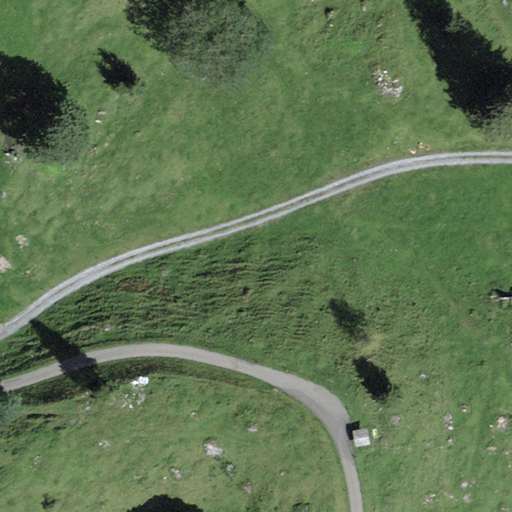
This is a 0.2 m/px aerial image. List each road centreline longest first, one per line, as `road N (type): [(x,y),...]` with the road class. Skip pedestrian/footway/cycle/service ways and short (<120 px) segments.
road 1 (track): [(0,331),(86,275),(387,167),(511,158)]
road 2 (track): [(358,511),(345,437),(302,389),(237,361),(167,349),(116,351),(0,386)]
